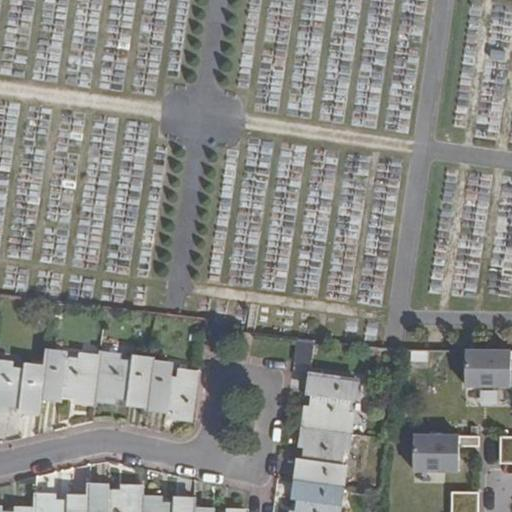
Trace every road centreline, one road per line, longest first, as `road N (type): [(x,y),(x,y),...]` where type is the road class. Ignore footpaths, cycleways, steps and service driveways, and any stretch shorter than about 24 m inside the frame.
road 1 (residential): [(206,463),(217,372),(268,381),(255,475)]
road 2 (residential): [(0,462),(106,438),(206,463)]
